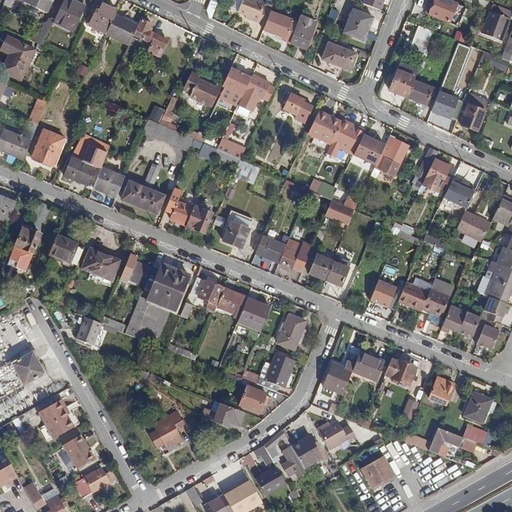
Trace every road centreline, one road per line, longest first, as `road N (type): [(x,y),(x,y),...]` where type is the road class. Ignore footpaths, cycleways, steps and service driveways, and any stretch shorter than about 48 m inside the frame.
road 1 (residential): [(0,176),(332,312)]
road 2 (residential): [(142,502),(243,445),(279,414),(301,389),(332,312)]
road 3 (residential): [(142,502),(39,314)]
road 4 (residential): [(363,103),(191,22)]
road 5 (residential): [(332,312),(501,381)]
road 6 (residential): [(511,175),(363,103)]
